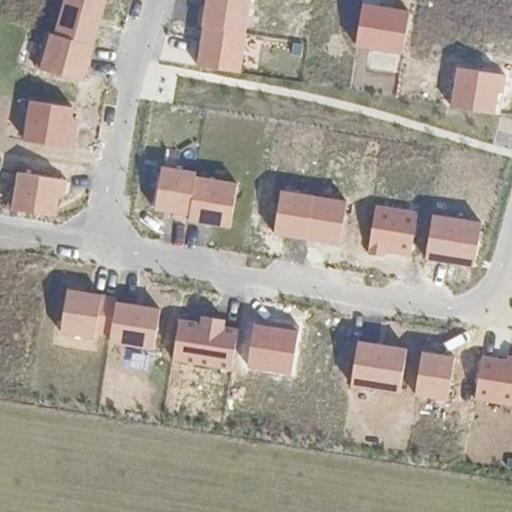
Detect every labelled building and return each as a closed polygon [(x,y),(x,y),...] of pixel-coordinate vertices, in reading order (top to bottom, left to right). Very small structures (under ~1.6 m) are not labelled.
[(108,0),(106,0),(61,0),(52,34),(95,46),(108,0)] [(246,34),(251,0),(206,0),(202,27),(246,34)] [(357,47),(403,54),(410,11),(364,3),(357,47)] [(246,34),(202,27),(196,66),(241,73),(247,35),(246,34)] [(85,82),(95,46),(52,34),(42,70),(85,82)] [(457,66),(450,104),(495,112),(501,73),(457,66)] [(30,101),(25,141),(71,148),(77,108),(30,101)] [(197,173),(162,167),(155,210),(190,216),(196,178),(197,173)] [(68,180),(16,172),(10,208),(59,216),(61,201),(64,202),(68,180)] [(239,185),(196,178),(190,216),(189,222),(231,229),(239,185)] [(348,201),(282,190),(275,232),(341,243),(348,201)] [(419,212),(375,205),(368,249),(411,256),(419,212)] [(481,223),(433,215),(425,260),(474,268),(481,223)] [(97,332),(111,334),(117,301),(117,297),(67,288),(60,335),(96,341),(97,332)] [(110,343),(156,350),(163,309),(117,301),(111,334),(110,343)] [(173,360),(234,370),(241,328),(225,326),(226,320),(201,316),(200,322),(179,318),(173,360)] [(298,331),(253,324),(246,367),(291,374),(298,331)] [(400,394),(407,347),(359,340),(351,386),(400,394)] [(456,357),(422,351),(415,396),(448,401),(456,357)] [(506,359),(482,355),(474,399),(511,404),(511,354),(507,354),(506,359)]
